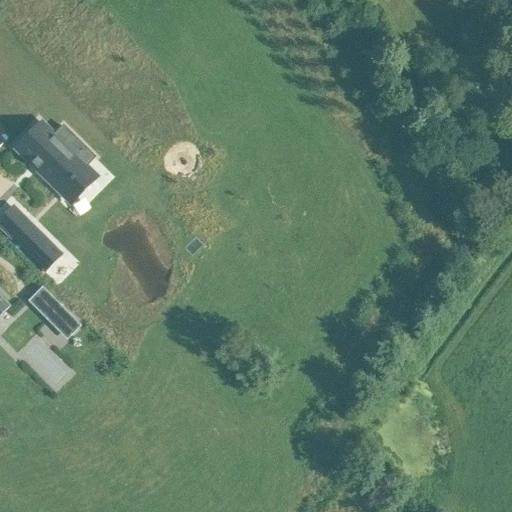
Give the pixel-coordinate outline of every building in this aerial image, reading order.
[(0,108),(25,94),(0,52),(0,108)] [(40,126),(18,147),(33,161),(30,163),(31,164),(34,162),(39,167),(36,169),(37,170),(39,168),(48,176),(46,178),(59,191),(84,166),(93,157),(87,151),(63,127),(52,138),(40,126)] [(12,235),(11,237),(44,270),(45,269),(43,267),(43,266),(44,266),(48,262),(57,253),(59,255),(60,254),(26,221),(12,235)] [(28,300),(27,301),(56,330),(70,316),(80,326),(41,286),(41,287),(46,293),(33,306),(28,300)] [(0,311),(3,308),(5,310),(10,306),(0,296),(0,311)]
